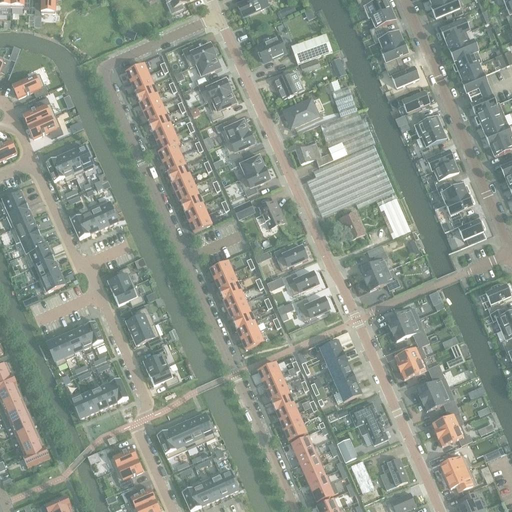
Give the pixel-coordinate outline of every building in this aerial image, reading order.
[(0,0),(0,9),(11,10),(11,0),(0,0)] [(11,0),(11,10),(24,10),(24,12),(30,13),(30,0),(11,0)] [(35,18),(34,30),(41,30),(41,18),(42,16),(55,16),(55,0),(40,0),(41,2),(42,2),(41,5),(35,5),(35,18)] [(164,0),(166,4),(165,4),(171,16),(183,10),(181,7),(187,4),(185,0),(164,0)] [(268,8),(265,0),(247,0),(249,2),(237,7),(243,19),(268,8)] [(453,2),(452,0),(429,0),(433,10),(453,2)] [(391,11),(387,1),(373,6),(371,1),(359,6),(362,12),(365,11),(369,21),(391,11)] [(458,12),(453,2),(433,10),(438,21),(458,12)] [(382,28),(396,23),(391,11),(369,21),(372,20),(375,30),(370,32),(373,39),(385,34),(382,28)] [(311,12),(305,14),(309,23),(315,20),(311,12)] [(469,33),(465,22),(441,32),(446,44),(469,33)] [(127,31),(124,39),(134,42),(137,34),(127,31)] [(470,45),(466,35),(470,34),(469,33),(446,44),(450,54),(474,44),(474,43),(470,45)] [(404,45),(399,34),(387,39),(385,34),(373,39),(376,46),(379,44),(383,53),(381,54),(381,55),(404,45)] [(334,54),(327,36),(291,49),(298,67),(334,54)] [(286,55),(279,39),(257,49),(264,65),(265,65),(264,64),(278,57),(279,59),(286,55)] [(478,54),(474,44),(450,54),(454,64),(478,54)] [(396,61),(408,56),(404,45),(381,55),(386,65),(384,65),(387,72),(399,67),(396,61)] [(193,48),(182,52),(190,70),(216,58),(210,47),(195,53),(193,48)] [(481,65),(477,55),(479,55),(478,54),(454,64),(456,68),(453,70),(455,75),(458,73),(459,75),(481,65)] [(502,57),(497,58),(495,59),(501,71),(507,69),(502,57)] [(216,58),(190,70),(194,69),(199,80),(194,82),(197,88),(209,83),(206,77),(221,71),(220,68),(217,60),(216,61),(216,59),(216,58)] [(0,73),(6,76),(11,64),(0,59),(0,73)] [(321,70),(318,61),(300,67),(303,76),(321,70)] [(484,79),(479,67),(481,66),(481,65),(459,75),(463,85),(462,85),(463,87),(470,84),(483,78),(484,80),(484,79)] [(127,75),(131,85),(149,77),(145,67),(127,75)] [(419,82),(414,70),(406,74),(404,71),(401,72),(399,67),(387,72),(390,79),(391,78),(397,91),(419,82)] [(39,76),(13,88),(19,101),(26,97),(27,98),(31,96),(30,95),(34,94),(36,100),(48,95),(39,76)] [(149,77),(131,85),(135,95),(153,87),(149,77)] [(290,77),(273,85),(277,95),(279,94),(283,102),(298,95),(290,77)] [(470,101),(490,93),(484,79),(484,80),(483,78),(470,84),(463,87),(467,97),(468,96),(470,101)] [(209,83),(197,88),(197,89),(198,88),(206,105),(231,94),(226,82),(211,89),(209,83)] [(338,82),(331,84),(335,94),(341,91),(338,82)] [(153,87),(135,95),(140,105),(158,97),(153,87)] [(335,94),(332,95),(340,119),(357,113),(349,89),(341,91),(335,94)] [(496,106),(490,93),(470,101),(472,107),(471,107),(475,117),(496,108),(495,107),(496,106)] [(231,94),(206,105),(206,106),(209,104),(214,115),(210,117),(213,124),(224,119),(222,113),(236,106),(235,104),(236,104),(232,96),(231,95),(232,95),(231,94)] [(421,110),(430,107),(425,95),(402,104),(408,118),(406,118),(409,125),(421,120),(419,114),(422,113),(421,110)] [(158,97),(140,105),(144,115),(162,107),(158,97)] [(32,114),(24,117),(29,129),(55,118),(48,100),(36,105),(39,111),(35,112),(32,113),(32,114)] [(319,118),(311,101),(283,113),(288,125),(291,124),(294,130),(319,118)] [(503,118),(499,107),(496,108),(496,106),(495,107),(496,108),(475,117),(476,118),(477,118),(478,121),(476,122),(478,127),(480,126),(481,127),(503,118)] [(162,107),(144,115),(149,124),(166,116),(162,107)] [(316,146),(296,153),(301,167),(316,162),(319,169),(375,145),(368,129),(365,130),(358,113),(357,113),(340,119),(320,127),(329,151),(331,156),(321,159),(316,146)] [(166,116),(149,124),(153,134),(171,126),(166,116)] [(55,118),(29,129),(34,141),(43,138),(46,137),(46,136),(49,135),(52,140),(63,135),(55,118)] [(508,128),(503,118),(481,127),(485,138),(508,128)] [(442,131),(437,120),(423,125),(421,120),(409,125),(412,132),(415,130),(420,140),(442,131)] [(70,128),(73,136),(84,131),(81,123),(70,128)] [(227,124),(215,129),(218,135),(222,133),(227,144),(224,146),(249,135),(248,133),(249,133),(245,125),(245,126),(244,123),(229,130),(227,124)] [(171,126),(153,134),(157,144),(175,136),(171,126)] [(511,138),(508,128),(485,138),(490,148),(511,138)] [(315,143),(311,131),(303,133),(307,145),(315,143)] [(433,148),(447,142),(442,131),(420,140),(424,150),(420,151),(423,158),(435,153),(433,148)] [(249,135),(224,146),(232,163),(231,164),(232,164),(242,159),(240,154),(255,147),(249,135)] [(175,136),(157,144),(161,154),(159,155),(180,146),(175,136)] [(511,152),(511,138),(490,148),(495,160),(511,152)] [(0,163),(17,156),(11,143),(3,147),(2,146),(0,147),(0,163)] [(180,146),(159,155),(163,165),(181,157),(177,148),(180,147),(180,146)] [(374,148),(320,171),(314,174),(316,180),(307,184),(323,219),(356,205),(358,211),(377,203),(393,242),(411,234),(408,228),(397,201),(374,148)] [(85,149),(75,153),(84,174),(94,170),(85,149)] [(75,153),(66,157),(76,180),(76,178),(84,174),(75,153)] [(454,165),(450,154),(438,159),(435,153),(423,158),(426,165),(428,164),(432,174),(454,165)] [(57,161),(56,161),(67,185),(76,180),(66,157),(57,161)] [(181,157),(163,165),(168,175),(186,167),(181,157)] [(242,159),(232,164),(234,170),(239,168),(244,180),(265,171),(265,170),(264,169),(261,161),(260,159),(245,165),(242,159)] [(56,161),(46,165),(54,185),(64,180),(66,185),(67,185),(56,161)] [(447,181),(459,176),(454,165),(432,174),(432,175),(434,174),(438,183),(434,185),(437,191),(449,186),(447,181)] [(511,177),(511,165),(501,170),(505,180),(511,177)] [(186,167),(168,175),(172,185),(190,177),(186,167)] [(243,181),(239,182),(244,193),(247,200),(258,195),(255,189),(270,183),(265,171),(244,180),(243,181)] [(190,177),(172,185),(176,195),(194,187),(190,177)] [(468,198),(468,196),(470,195),(467,187),(464,189),(464,187),(452,192),(449,186),(437,191),(440,198),(442,197),(446,207),(468,198)] [(194,187),(176,195),(181,205),(199,197),(194,187)] [(22,195),(1,204),(7,218),(28,208),(26,204),(22,195)] [(199,197),(181,205),(185,214),(203,207),(199,197)] [(461,214),(473,209),(472,207),(475,206),(472,198),(469,199),(468,198),(446,207),(450,217),(448,218),(451,224),(463,219),(461,214)] [(108,201),(98,206),(108,229),(118,224),(108,201)] [(269,232),(285,224),(281,215),(279,216),(274,204),(259,210),(269,232)] [(98,206),(89,210),(99,233),(108,229),(98,206)] [(203,207),(185,214),(190,224),(207,216),(203,207)] [(28,208),(7,218),(12,231),(10,232),(33,222),(30,213),(28,208)] [(239,208),(234,211),(238,221),(255,214),(253,210),(242,215),(239,208)] [(80,214),(90,237),(99,233),(89,210),(88,210),(89,212),(81,216),(80,214)] [(80,214),(69,218),(80,242),(90,237),(80,214)] [(365,236),(355,214),(341,221),(346,232),(345,232),(350,243),(365,236)] [(207,216),(190,224),(194,235),(212,227),(207,216)] [(484,234),(483,232),(486,231),(482,223),(480,225),(479,223),(470,226),(469,223),(466,225),(463,219),(451,224),(454,231),(458,229),(464,243),(484,234)] [(33,222),(10,232),(16,245),(39,235),(38,231),(37,231),(33,222)] [(39,235),(16,245),(16,246),(21,244),(26,256),(24,257),(48,247),(45,248),(41,239),(39,235)] [(257,243),(250,246),(254,254),(261,251),(257,243)] [(48,247),(24,257),(30,270),(54,260),(52,256),(48,247)] [(285,250),(274,255),(282,273),(294,267),(294,268),(302,264),(308,261),(307,259),(303,251),(302,249),(287,256),(285,250)] [(388,273),(383,262),(388,260),(385,253),(374,258),(377,265),(360,272),(365,283),(388,273)] [(261,256),(254,259),(258,266),(264,263),(261,256)] [(54,260),(30,270),(36,284),(59,273),(55,265),(56,264),(54,260)] [(211,272),(215,282),(233,274),(228,264),(211,272)] [(119,281),(108,285),(113,296),(113,297),(135,287),(130,277),(132,276),(129,269),(117,274),(119,281)] [(59,273),(36,284),(38,283),(44,296),(65,287),(59,273)] [(392,283),(388,273),(365,283),(370,294),(386,287),(389,293),(400,289),(397,281),(392,283)] [(233,274),(215,282),(219,292),(237,284),(233,274)] [(296,275),(285,280),(293,298),(305,293),(306,293),(313,290),(319,287),(318,285),(315,277),(314,277),(313,275),(298,281),(296,275)] [(272,283),(266,285),(269,291),(275,289),(272,283)] [(237,284),(219,292),(224,302),(242,294),(237,284)] [(135,287),(113,297),(118,308),(129,303),(132,309),(145,304),(142,297),(140,298),(135,287)] [(503,303),(511,299),(510,297),(511,296),(511,293),(510,288),(507,289),(506,287),(500,290),(499,287),(492,290),(493,293),(486,296),(492,309),(488,311),(491,317),(503,312),(500,307),(504,305),(503,303)] [(242,294),(224,302),(228,312),(246,304),(242,294)] [(307,301),(297,306),(305,324),(317,318),(317,319),(325,315),(330,312),(329,310),(326,302),(325,300),(310,307),(307,301)] [(246,304),(228,312),(232,322),(250,314),(246,304)] [(283,308),(277,311),(280,318),(287,316),(283,308)] [(137,320),(126,325),(129,332),(127,333),(129,338),(155,326),(147,309),(134,314),(137,320)] [(419,321),(414,310),(386,322),(391,333),(419,321)] [(511,327),(511,314),(507,317),(504,312),(503,312),(491,317),(494,324),(497,323),(501,333),(511,327)] [(250,314),(232,322),(237,332),(255,324),(250,314)] [(427,339),(419,321),(391,333),(396,344),(413,337),(416,344),(427,339)] [(95,324),(85,329),(94,350),(104,345),(95,324)] [(255,324),(237,332),(241,341),(259,334),(255,324)] [(155,326),(129,338),(132,342),(133,341),(136,348),(147,343),(150,349),(163,344),(155,326)] [(511,327),(501,333),(505,342),(502,344),(505,351),(511,347),(511,327)] [(84,329),(75,333),(84,352),(93,348),(94,350),(85,329),(84,329)] [(75,333),(66,337),(76,358),(75,356),(84,352),(75,333)] [(259,334),(241,341),(246,352),(264,344),(259,334)] [(66,337),(57,341),(67,364),(68,364),(67,362),(76,358),(66,337)] [(426,360),(421,349),(430,346),(427,339),(416,344),(419,350),(394,360),(399,372),(424,361),(426,360)] [(57,341),(47,346),(57,369),(67,364),(57,341)] [(330,342),(315,348),(317,353),(321,352),(325,362),(343,355),(343,354),(338,344),(332,346),(330,342)] [(144,366),(149,377),(168,369),(163,358),(168,356),(165,349),(152,355),(155,361),(144,366)] [(343,355),(325,362),(330,373),(347,365),(348,365),(343,355)] [(428,371),(424,361),(399,372),(404,382),(428,372),(431,379),(442,374),(439,367),(428,371)] [(276,365),(258,373),(263,384),(281,376),(276,365)] [(347,365),(330,373),(334,383),(352,375),(348,365),(347,365)] [(8,366),(0,369),(0,381),(11,376),(9,373),(11,373),(8,366)] [(180,384),(177,378),(173,379),(168,369),(149,377),(154,389),(165,384),(168,390),(180,384)] [(449,391),(442,374),(431,379),(434,385),(417,392),(422,403),(449,391)] [(352,375),(334,383),(339,394),(357,386),(352,375)] [(0,393),(17,386),(14,381),(13,381),(11,376),(0,381),(0,393)] [(281,376),(263,384),(267,393),(285,386),(281,376)] [(120,381),(110,386),(118,405),(129,400),(120,381)] [(17,386),(0,393),(0,406),(21,397),(19,391),(18,392),(16,388),(17,387),(17,386)] [(109,386),(101,390),(109,409),(118,405),(110,386),(109,386)] [(285,386),(267,393),(272,403),(290,395),(285,386)] [(357,386),(339,394),(344,404),(361,397),(357,386)] [(101,390),(91,394),(100,413),(109,409),(101,390)] [(457,409),(449,391),(422,403),(426,414),(443,407),(446,414),(457,409)] [(80,394),(70,398),(81,421),(90,417),(80,394)] [(81,394),(80,394),(90,417),(100,413),(91,394),(83,398),(81,394)] [(290,395),(272,403),(276,413),(294,405),(290,395)] [(21,397),(0,406),(0,413),(2,418),(25,408),(23,404),(25,404),(21,397)] [(294,405),(276,413),(280,423),(298,415),(294,405)] [(351,415),(350,415),(350,416),(356,428),(356,429),(357,429),(358,428),(378,419),(372,406),(373,406),(372,405),(371,406),(351,415)] [(25,408),(2,418),(7,428),(31,418),(28,412),(27,413),(25,408)] [(464,427),(457,409),(446,414),(449,420),(432,427),(437,438),(462,428),(464,427)] [(345,410),(336,414),(338,420),(348,416),(345,410)] [(298,415),(280,423),(285,433),(303,425),(298,415)] [(205,417),(196,421),(206,444),(216,440),(205,417)] [(380,417),(378,419),(358,428),(362,437),(369,435),(374,447),(374,448),(375,447),(387,442),(388,442),(388,441),(382,427),(383,426),(383,427),(384,426),(384,425),(380,417)] [(31,418),(7,428),(7,429),(11,427),(16,437),(34,429),(32,425),(34,425),(31,418)] [(196,421),(186,425),(197,448),(206,444),(196,421)] [(186,425),(177,429),(187,452),(197,448),(186,425)] [(303,425),(285,433),(289,443),(307,435),(303,425)] [(466,438),(462,428),(437,438),(442,449),(459,442),(461,448),(473,444),(469,437),(466,438)] [(34,429),(16,437),(20,447),(40,439),(37,433),(36,433),(34,429)] [(168,433),(167,433),(178,457),(187,452),(177,429),(168,433)] [(167,433),(157,438),(168,461),(178,457),(167,433)] [(40,439),(20,447),(25,458),(43,450),(42,446),(43,446),(40,439)] [(114,439),(108,441),(110,447),(116,444),(114,439)] [(292,448),(296,457),(313,450),(309,440),(292,448)] [(346,443),(338,446),(346,465),(358,459),(353,449),(349,451),(346,443)] [(313,450),(296,457),(300,467),(320,458),(322,457),(317,447),(313,450)] [(25,458),(24,459),(28,470),(36,467),(36,468),(43,465),(42,464),(49,461),(47,454),(45,454),(43,450),(25,458)] [(118,450),(107,456),(114,473),(138,463),(133,451),(126,454),(126,453),(123,455),(121,456),(118,450)] [(443,473),(441,474),(444,480),(471,469),(466,457),(461,460),(458,454),(444,460),(447,466),(441,468),(443,473)] [(320,458),(300,467),(304,476),(321,468),(322,469),(324,468),(320,458)] [(386,492),(408,484),(399,461),(381,468),(384,476),(381,477),(386,492)] [(138,463),(114,473),(122,490),(134,485),(131,479),(133,478),(133,479),(137,477),(143,474),(138,463)] [(375,491),(363,463),(351,469),(363,496),(375,491)] [(321,468),(304,476),(308,485),(326,478),(325,477),(322,469),(321,468)] [(476,487),(469,470),(471,469),(444,480),(447,487),(449,486),(451,491),(456,489),(459,494),(476,487)] [(219,473),(229,497),(239,493),(230,471),(220,476),(219,473)] [(219,473),(210,478),(220,501),(229,497),(219,473)] [(326,478),(308,485),(312,495),(330,487),(330,488),(332,487),(328,476),(325,477),(326,478)] [(201,482),(200,482),(211,505),(220,501),(210,478),(209,478),(210,480),(202,484),(201,482)] [(11,480),(3,483),(6,489),(13,486),(11,480)] [(200,482),(191,486),(201,509),(202,509),(211,505),(200,482)] [(192,490),(182,495),(190,511),(195,511),(201,509),(191,486),(190,486),(192,490)] [(330,487),(312,495),(317,504),(334,497),(330,488),(330,487)] [(136,491),(125,496),(131,511),(134,511),(155,503),(150,491),(144,494),(144,493),(141,495),(139,496),(136,491)] [(483,511),(476,495),(462,501),(464,507),(459,509),(459,511),(483,511),(486,511),(483,511)] [(394,511),(408,511),(416,509),(411,496),(391,504),(392,505),(394,511)] [(44,511),(64,511),(70,510),(68,506),(69,505),(66,498),(59,501),(58,499),(51,502),(52,504),(43,508),(44,511)] [(317,510),(317,511),(338,511),(334,502),(317,510)] [(159,511),(155,503),(134,511),(159,511)]
